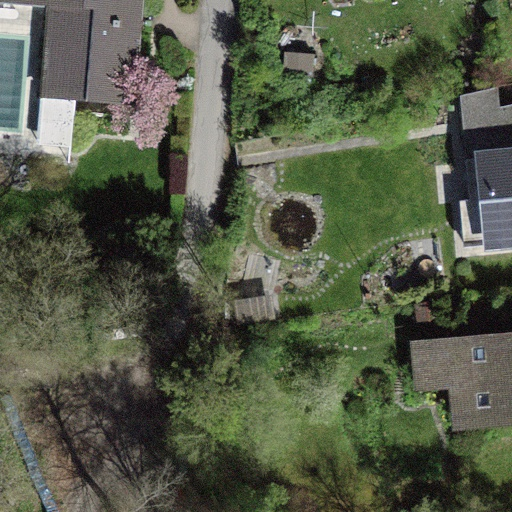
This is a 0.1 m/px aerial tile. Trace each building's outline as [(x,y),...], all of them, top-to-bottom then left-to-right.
[(0,0),(51,5),(43,96),(120,103),(132,104),(140,0),(0,0)] [(460,202),(464,247),(511,242),(511,156),(481,160),(485,200),(460,202)] [(268,301),(239,304),(241,321),(271,317),(268,301)] [(438,304),(417,306),(419,321),(440,318),(438,304)] [(505,340),(418,348),(421,383),(456,380),(460,423),(511,418),(511,326),(504,327),(505,340)]
